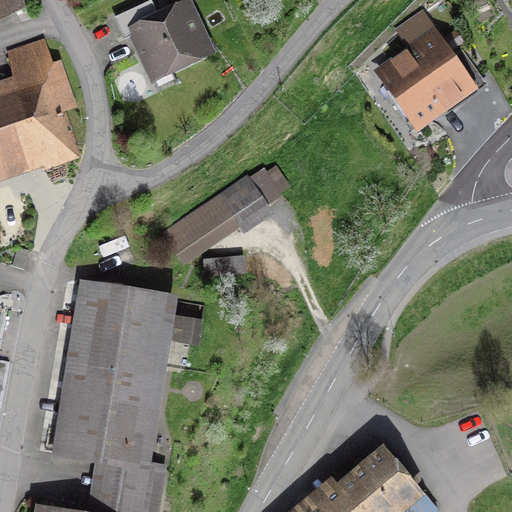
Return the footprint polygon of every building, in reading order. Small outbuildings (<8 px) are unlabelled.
[(0,0),(0,21),(26,8),(21,0),(0,0)] [(124,41),(129,39),(151,86),(156,83),(160,91),(176,84),(172,76),(217,54),(190,0),(177,7),(176,5),(157,14),(151,2),(114,20),(124,41)] [(426,25),(419,16),(409,23),(416,32),(426,25)] [(416,134),(479,92),(435,29),(374,72),(388,93),(385,94),(388,98),(376,107),(392,131),(405,123),(407,126),(410,125),(416,134)] [(78,108),(62,61),(53,64),(44,39),(5,52),(14,78),(0,82),(0,185),(24,177),(23,175),(41,169),(43,172),(80,160),(65,113),(78,108)] [(244,236),(275,216),(269,207),(283,198),(281,195),(291,189),(277,166),(267,172),(264,169),(249,178),(248,177),(159,233),(182,268),(240,231),(244,236)] [(17,248),(12,267),(24,270),(29,251),(17,248)] [(246,275),(244,257),(204,261),(205,279),(246,275)] [(160,511),(168,467),(152,464),(171,343),(199,348),(204,323),(175,318),(178,297),(80,281),(51,459),(93,466),(85,511),(56,511),(35,509),(34,511),(160,511)] [(383,456),(316,511),(402,511),(418,499),(412,492),(413,491),(383,456)]
